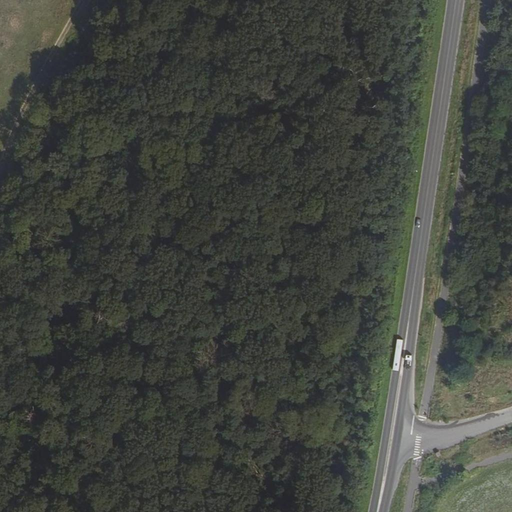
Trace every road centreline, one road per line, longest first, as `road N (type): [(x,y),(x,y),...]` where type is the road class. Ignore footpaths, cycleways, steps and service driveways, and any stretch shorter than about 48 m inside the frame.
road 1 (primary): [(457,0),(392,429)]
road 2 (track): [(0,171),(53,55),(91,0)]
road 3 (unclassified): [(511,416),(461,433),(392,429)]
